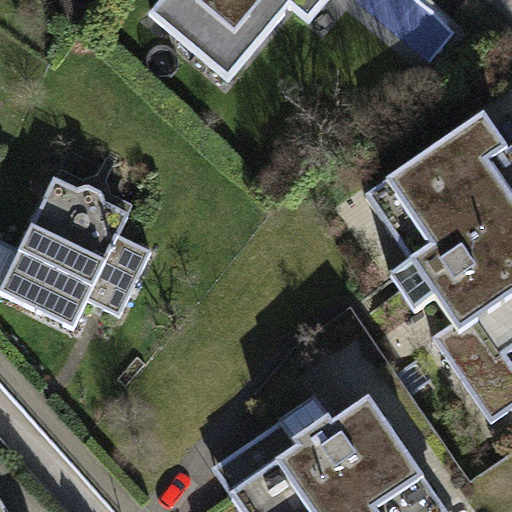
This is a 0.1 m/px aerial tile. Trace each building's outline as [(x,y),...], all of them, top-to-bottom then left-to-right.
[(96,0),(62,0),(57,20),(89,29),(96,0)] [(162,0),(150,15),(231,83),(293,9),(312,25),(332,0),(162,0)] [(511,146),(489,113),(366,197),(410,261),(389,275),(415,314),(438,298),(455,324),(437,336),(493,418),(511,404),(511,364),(506,356),(511,351),(511,146)] [(56,180),(2,293),(75,328),(88,302),(103,309),(121,318),(154,253),(122,237),(132,216),(107,204),(106,194),(90,187),(79,191),(56,180)] [(319,399),(215,468),(243,511),(451,511),(375,397),(335,423),(319,399)]
